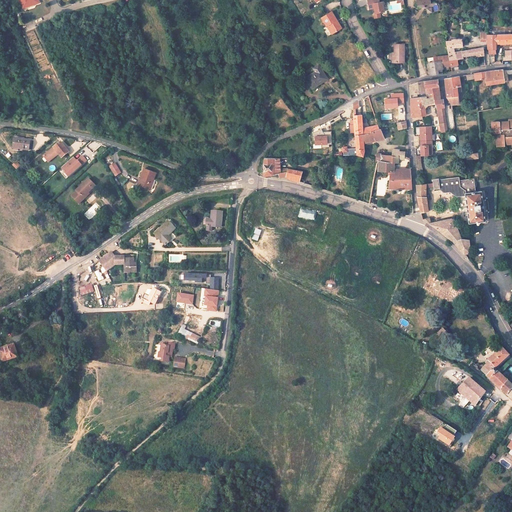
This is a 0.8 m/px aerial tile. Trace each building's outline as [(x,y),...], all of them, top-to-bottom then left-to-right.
[(379,0),(368,0),(370,8),(374,7),(375,8),(376,13),(380,12),(384,12),(383,1),(380,2),(379,0)] [(333,33),(342,28),(332,11),(321,17),(327,26),(328,25),(333,33)] [(498,41),(500,41),(500,35),(487,35),(488,49),(496,49),(496,44),(498,44),(498,41)] [(463,47),(462,39),(452,39),(452,41),(446,41),(449,55),(450,60),(453,59),(457,59),(455,52),(454,52),(453,47),(463,47)] [(404,62),(404,44),(394,44),(394,52),(394,62),(404,62)] [(484,55),(484,47),(455,52),(457,59),(458,59),(463,58),(463,56),(476,54),(476,56),(484,55)] [(511,59),(511,54),(511,47),(510,47),(510,51),(505,51),(505,56),(502,56),(502,60),(511,59)] [(442,66),(451,66),(450,60),(449,55),(441,56),(442,66)] [(442,66),(441,56),(428,58),(424,58),(427,75),(431,75),(438,74),(438,70),(438,69),(443,68),(442,66)] [(321,80),(326,77),(321,69),(319,65),(313,68),(315,72),(309,76),(306,78),(312,88),(323,82),(321,80)] [(309,76),(315,72),(313,68),(312,67),(306,71),(309,76)] [(494,71),(474,74),(475,81),(485,79),(486,84),(504,82),(502,71),(502,70),(494,71)] [(459,76),(445,78),(447,97),(452,105),(459,104),(458,91),(461,91),(461,87),(459,76)] [(438,79),(425,81),(428,97),(434,96),(435,102),(437,108),(443,107),(444,107),(443,99),(440,100),(438,79)] [(418,82),(411,85),(411,117),(413,117),(422,116),(426,115),(425,109),(424,108),(423,101),(427,100),(428,103),(435,102),(434,96),(428,97),(425,81),(418,82)] [(404,93),(391,94),(391,98),(385,99),(386,108),(399,107),(399,103),(404,103),(404,93)] [(361,115),(354,115),(354,123),(362,122),(361,115)] [(509,121),(492,122),(493,133),(496,133),(497,146),(505,146),(505,144),(511,143),(511,119),(509,120),(509,121)] [(378,125),(364,128),(363,129),(362,122),(354,123),(355,135),(363,134),(365,133),(379,129),(378,125)] [(432,126),(420,126),(420,133),(422,133),(422,135),(420,135),(420,141),(432,140),(432,126)] [(321,129),(312,133),(312,137),(315,137),(315,144),(327,144),(327,140),(328,139),(328,136),(324,136),(324,133),(323,133),(321,129)] [(365,133),(363,134),(364,145),(384,139),(380,129),(379,129),(365,133)] [(363,134),(355,135),(357,151),(357,155),(360,155),(363,156),(364,152),(364,151),(364,145),(363,134)] [(29,150),(30,140),(22,139),(22,138),(16,137),(16,138),(15,138),(14,147),(19,147),(18,149),(29,150)] [(432,140),(420,141),(421,146),(422,146),(422,148),(421,148),(421,155),(433,155),(432,140)] [(65,150),(66,149),(65,147),(61,142),(53,148),(62,158),(68,153),(65,150)] [(347,147),(342,147),(343,156),(357,155),(357,151),(348,151),(347,147)] [(388,155),(376,154),(376,161),(376,162),(377,162),(388,162),(388,155)] [(77,160),(74,157),(60,169),(68,178),(88,161),(83,155),(77,160)] [(392,156),(388,155),(388,162),(377,162),(377,164),(378,164),(378,171),(391,172),(389,188),(411,189),(410,168),(405,169),(406,171),(392,170),(392,163),(398,163),(398,157),(392,156)] [(279,158),(264,158),(264,176),(265,176),(278,174),(279,178),(286,177),(289,179),(299,182),(302,172),(288,170),(288,169),(280,169),(279,158)] [(115,176),(120,173),(115,163),(109,167),(115,176)] [(140,185),(150,189),(156,173),(144,168),(142,173),(144,174),(140,185)] [(465,193),(469,223),(485,221),(482,191),(477,192),(475,178),(460,180),(460,177),(440,180),(440,179),(434,180),(434,184),(435,188),(435,189),(441,189),(445,192),(452,191),(452,192),(455,194),(465,193)] [(77,192),(72,197),(79,204),(89,194),(88,193),(95,186),(88,179),(76,191),(77,192)] [(418,185),(416,185),(417,199),(422,220),(440,232),(454,242),(464,254),(470,253),(469,239),(461,238),(454,219),(430,223),(427,197),(426,197),(426,188),(426,184),(418,185)] [(87,211),(91,215),(99,207),(95,203),(87,211)] [(222,212),(212,211),(211,220),(207,220),(206,226),(207,226),(207,231),(212,231),(212,226),(221,227),(222,212)] [(166,236),(175,228),(168,221),(155,234),(165,245),(170,240),(166,236)] [(255,229),(252,239),(258,242),(262,231),(255,229)] [(111,252),(99,261),(103,266),(108,262),(111,267),(115,265),(124,264),(124,268),(126,268),(126,273),(136,272),(136,267),(134,267),(134,263),(134,258),(124,259),(124,256),(114,257),(111,252)] [(108,262),(103,266),(106,271),(111,267),(108,262)] [(211,275),(184,274),(184,281),(195,282),(195,283),(203,283),(203,279),(207,279),(206,284),(211,284),(210,289),(219,290),(219,278),(211,278),(211,275)] [(81,295),(94,292),(92,285),(79,288),(81,295)] [(155,307),(161,292),(152,288),(149,296),(144,294),(141,301),(155,307)] [(199,299),(202,293),(197,291),(194,297),(199,299)] [(193,319),(194,317),(203,321),(210,307),(198,301),(195,308),(191,307),(187,316),(193,319)] [(402,318),(397,328),(401,330),(404,325),(407,326),(409,322),(402,318)] [(189,339),(192,333),(184,329),(185,327),(182,325),(178,334),(185,338),(187,338),(189,339)] [(442,329),(438,333),(444,339),(448,334),(442,329)] [(197,343),(200,337),(192,333),(189,339),(197,343)] [(175,344),(169,342),(168,345),(161,343),(160,350),(158,351),(157,355),(161,356),(160,360),(166,361),(168,356),(169,352),(171,353),(172,348),(173,349),(175,344)] [(0,350),(0,356),(4,366),(19,361),(14,346),(0,350)] [(509,355),(502,348),(488,361),(488,362),(484,367),(481,370),(486,375),(501,389),(506,383),(507,384),(509,382),(495,369),(509,355)] [(183,360),(173,357),(171,366),(181,369),(183,360)] [(475,406),(485,392),(469,378),(467,376),(463,381),(464,382),(457,389),(475,406)] [(511,385),(509,382),(507,384),(506,383),(501,389),(507,395),(511,388),(511,385)] [(464,408),(468,401),(465,399),(460,405),(464,408)]
